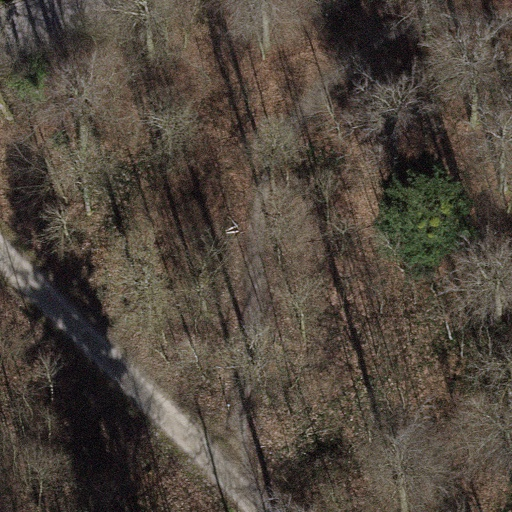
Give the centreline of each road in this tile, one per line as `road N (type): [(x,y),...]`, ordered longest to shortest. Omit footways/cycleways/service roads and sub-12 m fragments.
road 1 (track): [(0,242),(260,495)]
road 2 (residential): [(0,42),(116,0)]
